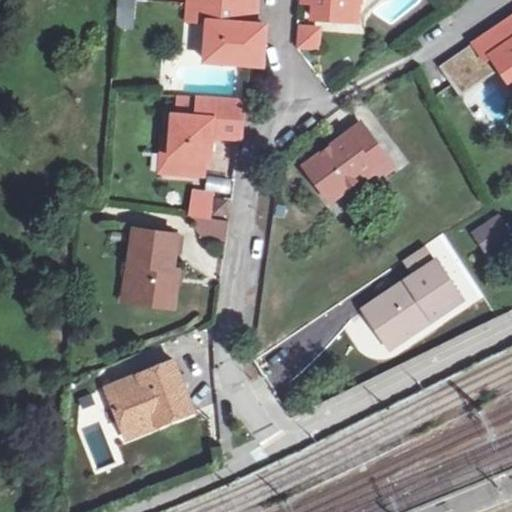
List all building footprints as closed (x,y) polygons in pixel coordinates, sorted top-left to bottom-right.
[(118,0),(117,20),(130,21),(131,1),(118,0)] [(315,0),(315,3),(314,18),(350,21),(351,0),(353,0),(361,1),(361,0),(315,0)] [(353,0),(351,0),(350,21),(360,21),(361,1),(353,0)] [(257,8),(188,2),(187,19),(208,21),(205,59),(261,64),(264,26),(255,25),(257,8)] [(511,17),(475,43),(487,60),(493,56),(502,69),(511,84),(511,17)] [(303,27),(301,46),(320,48),(322,29),(303,27)] [(461,96),(502,69),(493,56),(487,60),(475,43),(441,66),(461,96)] [(202,97),(182,96),(180,115),(200,117),(202,97)] [(176,155),(205,157),(209,157),(211,134),(223,134),(223,137),(242,138),(245,100),(202,97),(200,117),(180,115),(174,115),(171,154),(176,155)] [(333,200),(361,180),(376,170),(380,176),(394,166),(365,124),(308,165),(333,200)] [(205,157),(176,155),(174,170),(204,173),(205,157)] [(376,170),(361,180),(365,186),(380,176),(376,170)] [(214,192),(197,190),(194,216),(197,217),(199,217),(211,218),(214,192)] [(218,198),(216,212),(225,213),(226,199),(218,198)] [(199,217),(197,217),(196,225),(212,227),(213,219),(211,218),(199,217)] [(477,235),(485,248),(511,231),(503,218),(477,235)] [(230,221),(213,219),(212,227),(211,231),(215,236),(227,238),(230,221)] [(134,228),(130,263),(136,264),(132,301),(175,306),(179,269),(175,269),(179,234),(134,228)] [(511,232),(511,231),(485,248),(489,254),(511,238),(511,232)] [(369,307),(386,332),(398,325),(406,337),(426,324),(423,320),(430,315),(433,320),(463,299),(438,261),(437,262),(426,245),(405,259),(417,276),(369,307)] [(125,301),(132,301),(136,264),(130,263),(125,301)] [(423,320),(426,324),(433,320),(430,315),(423,320)] [(398,325),(386,332),(395,345),(406,337),(398,325)] [(107,388),(123,429),(155,417),(158,426),(193,412),(173,362),(107,388)] [(155,417),(123,429),(126,438),(158,426),(155,417)]
